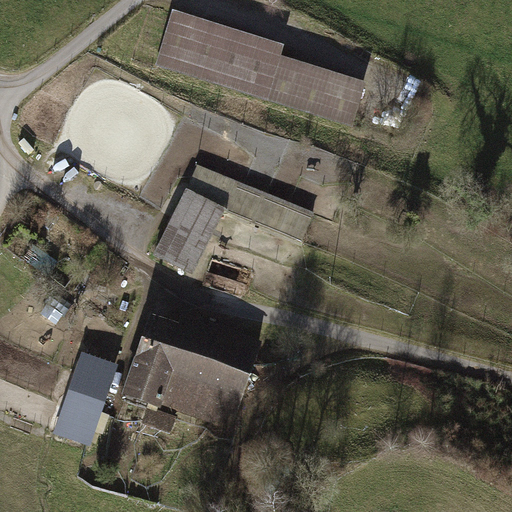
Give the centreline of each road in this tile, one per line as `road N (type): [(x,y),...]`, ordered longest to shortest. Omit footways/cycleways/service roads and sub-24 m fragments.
road 1 (track): [(0,110),(9,167),(175,288),(511,381)]
road 2 (track): [(2,114),(138,0)]
